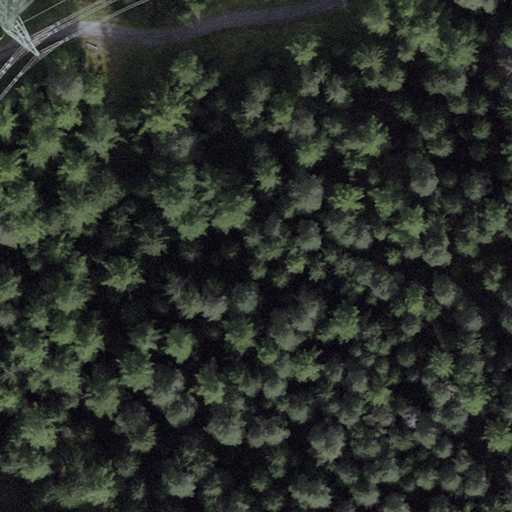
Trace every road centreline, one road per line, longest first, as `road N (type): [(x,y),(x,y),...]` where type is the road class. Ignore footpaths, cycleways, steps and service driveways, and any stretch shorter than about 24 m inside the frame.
road 1 (track): [(0,51),(40,36),(89,32),(162,43)]
road 2 (track): [(162,43),(235,30),(304,0)]
